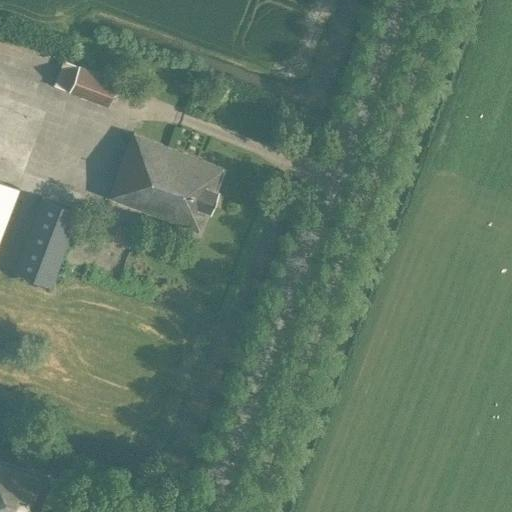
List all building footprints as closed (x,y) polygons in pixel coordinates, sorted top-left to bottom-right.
[(70,91),(79,65),(63,60),(54,85),(70,91)] [(118,80),(79,65),(70,91),(108,105),(118,80)] [(200,230),(224,167),(134,133),(110,196),(175,221),(172,230),(191,237),(194,228),(200,230)] [(0,237),(19,187),(0,179),(0,237)] [(80,211),(41,196),(13,270),(52,285),(80,211)] [(135,231),(124,226),(117,243),(129,248),(135,231)] [(0,511),(37,511),(50,477),(0,459),(0,511)]
